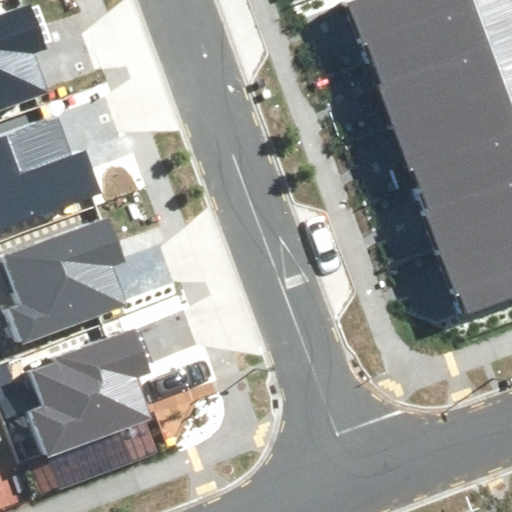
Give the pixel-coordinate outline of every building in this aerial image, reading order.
[(0,99),(37,87),(23,46),(33,42),(18,0),(9,0),(0,3),(0,99)] [(336,0),(458,308),(511,286),(511,31),(499,0),(336,0)] [(0,128),(0,224),(82,197),(67,152),(57,155),(43,114),(0,128)] [(0,262),(11,297),(0,300),(0,309),(8,333),(111,299),(96,257),(106,254),(91,209),(0,239),(0,262)] [(42,408),(27,413),(38,445),(141,410),(126,369),(136,365),(121,321),(23,354),(42,408)]
